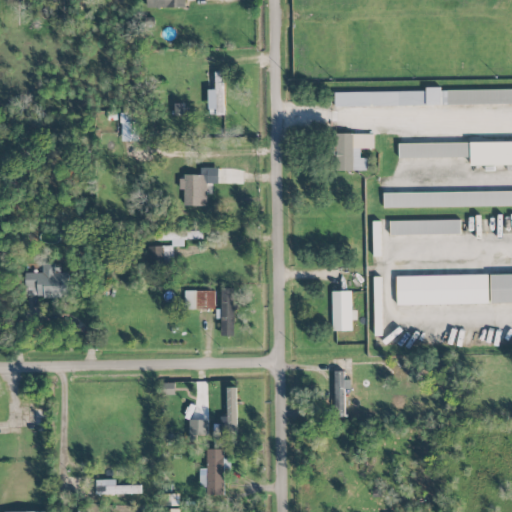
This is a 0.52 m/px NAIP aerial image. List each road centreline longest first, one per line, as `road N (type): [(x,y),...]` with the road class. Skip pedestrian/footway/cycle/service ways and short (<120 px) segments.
road 1 (residential): [(281,511),(278,0)]
road 2 (residential): [(0,371),(278,363)]
